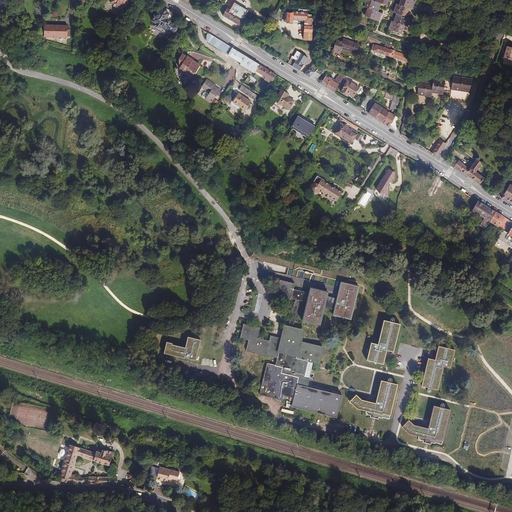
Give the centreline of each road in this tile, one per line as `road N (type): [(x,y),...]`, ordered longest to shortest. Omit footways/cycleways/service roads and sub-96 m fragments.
road 1 (tertiary): [(183,511),(132,492),(0,483)]
road 2 (residential): [(436,163),(477,99),(499,35)]
road 3 (track): [(511,392),(476,341),(448,334),(409,300)]
